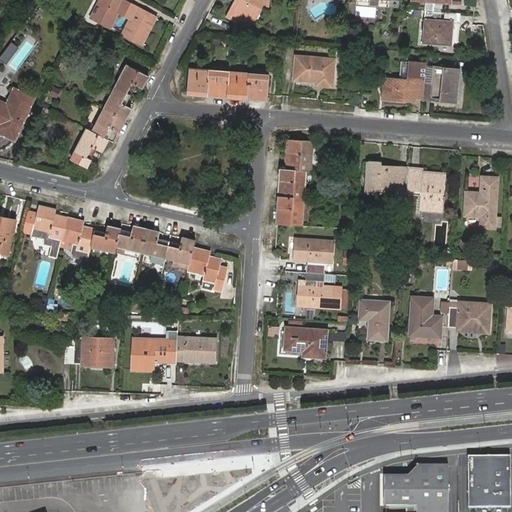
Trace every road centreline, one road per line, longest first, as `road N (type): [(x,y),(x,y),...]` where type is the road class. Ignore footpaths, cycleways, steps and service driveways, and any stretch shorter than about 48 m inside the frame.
road 1 (secondary): [(511,392),(0,451)]
road 2 (secondary): [(0,474),(350,434)]
road 3 (residential): [(511,372),(244,400)]
road 4 (residential): [(244,400),(0,426)]
road 5 (residential): [(266,115),(507,135)]
road 6 (residential): [(244,400),(256,232)]
road 7 (secondary): [(511,403),(397,415),(350,434)]
road 8 (secondary): [(257,511),(341,458),(394,436)]
road 9 (residential): [(104,194),(256,232)]
road 10 (secondary): [(350,434),(232,511)]
road 11 (residential): [(507,135),(491,0)]
